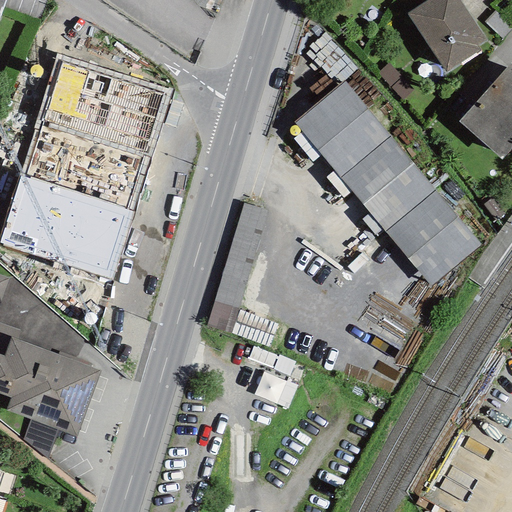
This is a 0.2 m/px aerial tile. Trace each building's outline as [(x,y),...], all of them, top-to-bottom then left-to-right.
[(426,0),(407,13),(446,72),(479,50),(478,48),(486,42),(458,0),(426,0)] [(511,26),(494,10),(483,22),(503,39),(511,28),(511,26)] [(173,90),(57,54),(0,236),(0,243),(114,279),(173,90)] [(511,62),(458,122),(499,160),(511,145),(511,62)] [(414,91),(387,63),(377,73),(403,101),(414,91)] [(293,128),(425,290),(476,249),(344,87),(293,128)] [(244,196),(208,321),(234,328),(270,204),(244,196)] [(0,302),(9,279),(0,275),(0,302)] [(0,394),(11,398),(6,411),(29,420),(57,430),(76,437),(100,371),(11,339),(4,356),(0,354),(0,394)] [(291,401),(296,379),(263,371),(258,393),(291,401)] [(57,430),(29,420),(23,440),(48,459),(57,430)]
